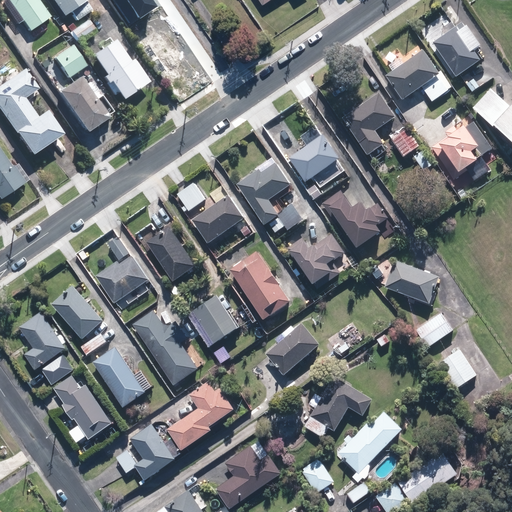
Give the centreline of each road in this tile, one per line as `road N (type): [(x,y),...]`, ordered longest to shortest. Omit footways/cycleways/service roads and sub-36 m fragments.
road 1 (residential): [(389,0),(0,267)]
road 2 (residential): [(85,511),(0,388)]
